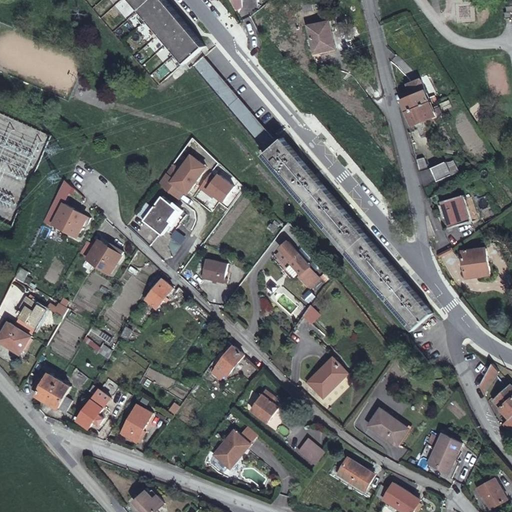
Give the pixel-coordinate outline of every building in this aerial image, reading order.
[(130,0),(185,64),(205,46),(165,0),(130,0)] [(312,10),(310,0),(302,0),(303,3),(305,12),(312,10)] [(333,32),(331,22),(309,26),(311,36),(315,53),(333,49),(329,33),(333,32)] [(239,101),(202,57),(191,66),(208,87),(229,111),(262,149),(272,140),(239,101)] [(430,75),(434,83),(444,79),(440,70),(430,75)] [(402,98),(408,111),(430,102),(421,79),(409,84),(412,94),(402,98)] [(408,111),(413,125),(415,124),(421,121),(435,115),(431,103),(430,102),(408,111)] [(319,180),(283,138),(263,155),(413,331),(433,314),(319,180)] [(447,140),(442,142),(445,150),(452,152),(447,140)] [(188,160),(203,172),(207,167),(192,155),(188,160)] [(416,159),(419,171),(429,168),(425,157),(416,159)] [(157,184),(178,199),(184,191),(187,193),(203,172),(188,160),(180,171),(172,165),(157,184)] [(432,167),(438,180),(451,174),(445,161),(432,167)] [(210,173),(200,187),(206,192),(208,190),(223,201),(235,186),(219,175),(217,178),(210,173)] [(66,179),(56,199),(64,203),(73,186),(66,179)] [(441,200),(447,228),(469,222),(463,195),(441,200)] [(181,212),(162,197),(152,209),(144,220),(143,221),(161,236),(181,212)] [(56,199),(45,222),(53,226),(54,224),(77,236),(86,219),(72,211),(74,208),(64,203),(56,199)] [(145,204),(137,215),(144,220),(152,209),(145,204)] [(183,246),(189,237),(177,229),(171,237),(183,246)] [(96,246),(88,241),(80,252),(88,258),(87,259),(110,273),(121,257),(108,248),(110,246),(101,240),(96,246)] [(281,249),(282,251),(290,259),(290,260),(289,262),(300,275),(298,277),(308,289),(319,280),(308,268),(310,266),(289,242),(281,249)] [(463,251),(467,276),(491,273),(487,247),(463,251)] [(290,259),(282,251),(280,252),(278,257),(282,262),(288,261),(290,259)] [(226,262),(205,258),(201,277),(223,281),(226,262)] [(22,267),(16,277),(22,280),(27,270),(22,267)] [(163,280),(157,275),(150,287),(154,290),(146,300),(157,308),(174,288),(164,279),(163,280)] [(308,302),(316,297),(312,291),(304,296),(308,302)] [(26,296),(22,303),(27,307),(24,311),(20,317),(38,328),(49,310),(26,296)] [(64,298),(61,303),(67,307),(70,301),(64,298)] [(27,307),(22,303),(18,308),(24,311),(27,307)] [(61,303),(60,303),(58,307),(51,303),(48,307),(65,317),(70,309),(67,307),(61,303)] [(310,307),(304,315),(303,317),(311,325),(320,317),(310,307)] [(32,337),(11,323),(1,340),(8,344),(7,345),(21,354),(32,337)] [(128,325),(122,336),(128,339),(133,331),(130,329),(131,326),(128,325)] [(244,355),(229,341),(221,351),(227,356),(217,367),(219,368),(215,373),(220,377),(224,373),(228,375),(244,355)] [(105,346),(101,352),(110,356),(113,350),(105,346)] [(350,374),(335,358),(309,384),(324,399),(350,374)] [(481,385),(484,393),(499,372),(494,363),(486,376),(481,385)] [(39,393),(38,395),(59,409),(67,396),(72,387),(61,380),(50,374),(46,382),(39,393)] [(32,389),(39,393),(46,382),(39,377),(32,389)] [(511,417),(511,384),(511,385),(497,399),(504,406),(502,407),(510,418),(511,418),(511,417)] [(112,399),(102,391),(79,420),(89,428),(95,422),(100,425),(105,419),(100,415),(112,399)] [(271,400),(273,397),(267,392),(251,412),(268,424),(280,408),(275,404),(271,400)] [(67,396),(59,409),(66,412),(73,400),(67,396)] [(155,414),(139,405),(122,434),(138,442),(155,414)] [(396,425),(398,422),(383,411),(370,428),(399,450),(410,435),(396,425)] [(412,433),(398,422),(396,425),(410,435),(412,433)] [(238,457),(240,459),(252,445),(236,431),(214,455),(229,468),(238,457)] [(441,441),(433,438),(429,447),(438,450),(431,466),(450,473),(456,458),(458,459),(464,443),(444,435),(441,441)] [(325,453),(308,440),(298,452),(316,465),(325,453)] [(231,470),(240,459),(238,457),(229,468),(231,470)] [(377,475),(350,459),(340,475),(366,492),(377,475)] [(495,511),(496,511),(499,511),(511,504),(511,502),(501,482),(482,491),(487,499),(488,498),(495,511)] [(415,511),(422,501),(394,485),(384,501),(402,511),(415,511)] [(147,489),(135,500),(145,511),(153,511),(165,502),(158,494),(154,497),(147,489)]
